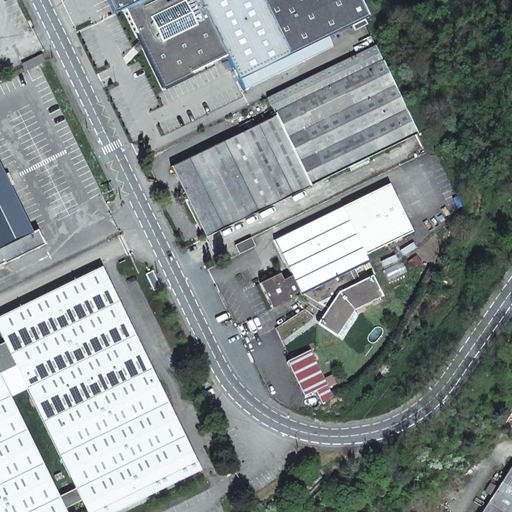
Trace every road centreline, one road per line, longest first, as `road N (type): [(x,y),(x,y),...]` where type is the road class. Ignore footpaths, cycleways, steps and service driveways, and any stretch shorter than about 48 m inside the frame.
road 1 (unclassified): [(511,289),(443,388),(406,418),(328,436),(268,416),(217,362),(40,0)]
road 2 (unknown): [(186,298),(254,265),(277,229),(392,173),(412,176),(430,210)]
road 3 (unknown): [(169,264),(413,141)]
road 4 (unknown): [(159,137),(356,40)]
road 5 (unknown): [(153,230),(0,307)]
road 6 (unknown): [(278,421),(238,473),(173,511)]
road 7 (unknown): [(85,237),(174,196),(190,233)]
